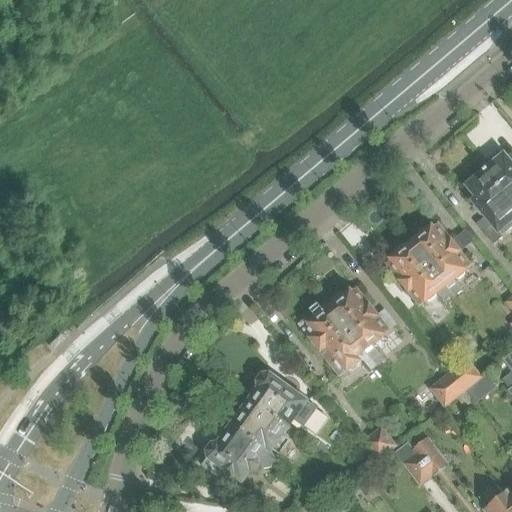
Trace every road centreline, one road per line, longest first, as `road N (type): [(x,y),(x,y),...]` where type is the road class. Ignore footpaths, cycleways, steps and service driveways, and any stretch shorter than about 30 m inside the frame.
road 1 (residential): [(114,511),(153,380),(191,327),(511,49)]
road 2 (tertiary): [(213,253),(511,1)]
road 3 (tertiary): [(213,253),(102,339),(0,465)]
road 4 (tertiary): [(60,511),(148,333),(213,253)]
